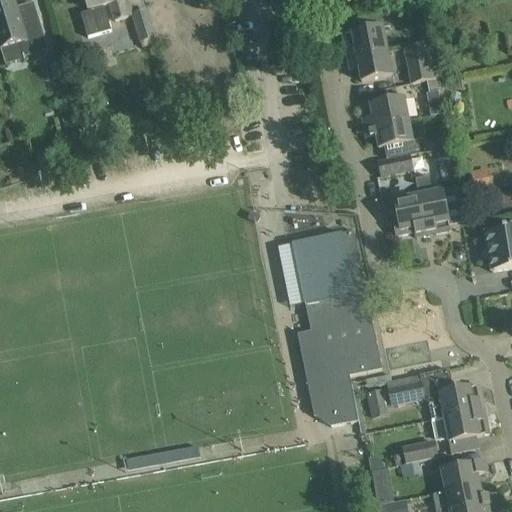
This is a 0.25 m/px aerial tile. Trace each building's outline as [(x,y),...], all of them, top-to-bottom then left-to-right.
[(125,1),(124,0),(85,0),(89,12),(110,5),(115,23),(129,19),(124,1),(125,1)] [(373,0),(376,12),(399,8),(397,0),(373,0)] [(404,0),(407,10),(419,8),(419,9),(424,9),(422,0),(404,0)] [(14,4),(6,6),(5,3),(0,4),(0,53),(0,54),(19,48),(23,60),(46,52),(32,9),(17,14),(14,4)] [(88,39),(111,32),(104,9),(81,16),(88,39)] [(141,43),(156,39),(148,12),(133,16),(141,43)] [(350,61),(388,53),(383,29),(389,28),(387,15),(362,20),(365,33),(343,37),(346,52),(348,52),(350,61)] [(413,86),(428,83),(437,81),(429,45),(406,50),(413,86)] [(388,53),(350,61),(352,69),(349,70),(349,71),(358,69),(361,83),(381,79),(393,77),(388,53)] [(437,81),(428,83),(430,95),(439,93),(437,81)] [(211,112),(207,97),(187,103),(192,118),(211,112)] [(75,119),(69,100),(58,104),(64,123),(75,119)] [(362,121),(364,131),(409,122),(405,100),(401,101),(385,104),(370,107),(372,119),(362,121)] [(409,122),(364,131),(366,140),(376,138),(379,150),(384,149),(387,162),(397,160),(410,157),(416,156),(420,155),(417,143),(413,143),(409,122)] [(437,153),(444,184),(455,182),(449,150),(437,153)] [(387,162),(378,164),(382,179),(413,173),(410,157),(397,160),(387,162)] [(488,189),(484,172),(472,174),(475,191),(488,189)] [(415,181),(418,197),(426,235),(435,233),(436,236),(451,233),(442,192),(433,194),(429,179),(415,181)] [(417,237),(426,235),(418,197),(395,202),(399,224),(394,225),(397,238),(416,235),(417,240),(418,240),(417,237)] [(259,218),(251,214),(248,221),(255,225),(259,218)] [(511,229),(485,234),(488,249),(487,249),(487,251),(488,251),(489,257),(488,257),(488,259),(490,259),(492,274),(511,270),(511,229)] [(303,244),(293,245),(306,305),(311,333),(312,338),(298,341),(314,417),(331,429),(343,426),(357,424),(359,423),(351,385),(350,378),(382,371),(377,346),(354,233),(303,244)] [(392,384),(390,376),(377,379),(379,387),(392,384)] [(425,401),(421,386),(390,393),(394,408),(425,401)] [(432,397),(434,405),(429,406),(432,422),(444,420),(482,412),(480,403),(483,403),(480,388),(432,397)] [(372,421),(389,418),(384,392),(367,395),(372,421)] [(482,412),(444,420),(432,422),(436,440),(440,443),(448,441),(449,444),(489,436),(487,421),(484,421),(482,412)] [(437,460),(434,444),(403,450),(406,466),(417,463),(437,460)] [(126,471),(200,463),(198,450),(125,458),(126,471)] [(408,477),(420,475),(417,463),(406,466),(408,477)] [(441,473),(446,494),(480,488),(478,476),(488,474),(486,464),(441,473)] [(389,472),(373,474),(374,485),(390,483),(389,472)] [(446,494),(449,511),(466,511),(495,506),(493,497),(483,499),(480,488),(446,494)] [(443,511),(441,495),(423,498),(425,511),(443,511)]
